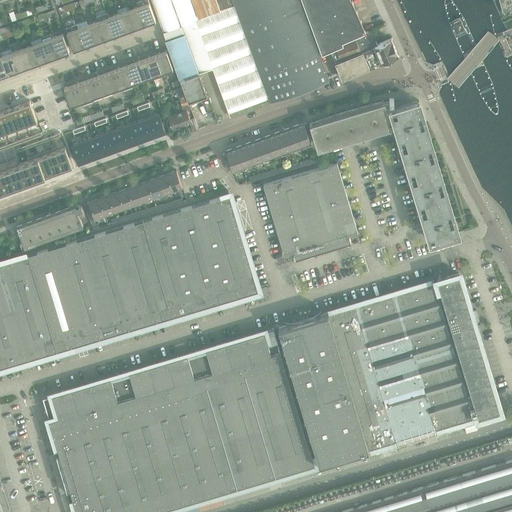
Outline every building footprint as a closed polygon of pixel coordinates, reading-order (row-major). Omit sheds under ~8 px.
[(148,0),(143,0),(136,3),(138,7),(138,6),(145,24),(155,20),(148,0)] [(511,0),(496,0),(502,14),(509,11),(511,9),(511,0)] [(117,10),(118,14),(124,31),(135,27),(128,10),(127,6),(117,10)] [(138,7),(128,10),(135,27),(145,24),(138,6),(138,7)] [(108,17),(109,17),(107,13),(96,17),(97,21),(98,21),(104,39),(114,35),(108,17)] [(109,17),(108,17),(114,35),(124,31),(118,14),(109,17)] [(454,24),(453,25),(456,32),(457,31),(463,29),(464,28),(461,21),(460,22),(459,19),(453,21),(454,24)] [(86,21),(76,24),(84,46),(94,42),(88,25),(86,21)] [(97,21),(88,25),(94,42),(104,39),(98,21),(97,21)] [(76,24),(65,28),(73,50),(84,46),(76,24)] [(51,34),(41,37),(42,41),(48,59),(52,57),(59,55),(52,37),(51,34)] [(52,37),(59,55),(69,51),(63,34),(52,37)] [(31,41),(32,45),(38,62),(48,59),(42,41),(41,37),(31,41)] [(32,45),(22,49),(28,66),(38,62),(32,45)] [(10,48),(0,52),(8,73),(18,70),(12,52),(10,48)] [(22,49),(12,52),(18,70),(28,66),(22,49)] [(156,54),(162,72),(163,71),(173,68),(166,50),(156,54)] [(152,75),(151,76),(153,80),(164,75),(163,71),(162,72),(156,54),(146,58),(152,75)] [(146,58),(135,62),(142,79),(151,76),(152,75),(146,58)] [(135,62),(125,65),(132,83),(132,82),(142,79),(135,62)] [(115,69),(121,86),(121,87),(122,91),(134,86),(132,82),(132,83),(125,65),(115,69)] [(121,87),(121,86),(115,69),(105,73),(111,90),(121,87)] [(105,73),(95,76),(101,94),(111,90),(105,73)] [(95,76),(85,80),(91,97),(92,97),(101,94),(95,76)] [(81,101),(80,101),(82,105),(93,101),(92,97),(91,97),(85,80),(75,84),(81,101)] [(75,84),(64,88),(70,105),(80,101),(81,101),(75,84)] [(194,117),(190,119),(187,110),(191,108),(188,101),(185,93),(183,87),(176,89),(182,106),(183,111),(168,116),(172,128),(173,128),(174,129),(180,127),(179,126),(190,122),(193,131),(194,130),(194,131),(199,129),(194,117)] [(394,103),(394,98),(389,98),(389,102),(384,104),(383,103),(383,100),(382,101),(381,100),(371,103),(370,104),(370,103),(359,106),(358,107),(358,106),(347,109),(348,110),(346,110),(336,113),(335,114),(334,113),(324,117),(323,118),(323,117),(314,120),(313,121),(312,122),(312,124),(319,146),(390,125),(388,120),(394,118),(398,117),(395,108),(394,103)] [(20,104),(19,104),(27,125),(37,122),(30,101),(30,100),(29,101),(20,104)] [(394,118),(401,142),(429,134),(427,127),(426,127),(425,123),(420,124),(417,114),(421,112),(420,108),(421,108),(419,101),(395,108),(398,117),(394,118)] [(9,108),(17,129),(27,125),(19,104),(18,105),(9,108)] [(0,111),(0,115),(6,131),(5,131),(6,133),(17,129),(9,108),(8,108),(0,111)] [(158,114),(148,117),(154,136),(155,135),(157,134),(165,132),(158,114)] [(148,117),(137,121),(143,140),(154,136),(148,117)] [(137,121),(126,125),(132,143),(143,140),(137,121)] [(227,152),(222,154),(228,170),(233,168),(234,173),(312,145),(304,124),(227,152)] [(126,125),(115,129),(122,147),(132,143),(126,125)] [(115,129),(104,133),(111,151),(122,147),(115,129)] [(104,133),(94,137),(100,155),(111,151),(104,133)] [(429,134),(401,142),(411,175),(439,167),(436,159),(436,160),(434,156),(430,157),(427,146),(431,145),(430,141),(431,141),(429,134)] [(94,137),(83,141),(89,159),(100,155),(94,137)] [(83,141),(72,145),(75,154),(78,163),(86,160),(88,159),(89,159),(83,141)] [(56,150),(55,150),(62,169),(72,165),(65,146),(56,150)] [(55,147),(46,151),(53,172),(54,172),(62,169),(55,150),(56,150),(55,147)] [(46,151),(37,154),(44,175),(45,175),(53,172),(46,151)] [(26,154),(18,157),(20,163),(19,163),(26,182),(27,182),(35,179),(28,160),(27,158),(26,154)] [(37,154),(27,158),(28,160),(35,179),(36,178),(44,176),(44,175),(37,154)] [(19,163),(9,167),(16,186),(26,182),(19,163)] [(284,255),(285,255),(284,252),(293,250),(295,259),(351,243),(348,233),(356,231),(357,233),(358,233),(337,163),(263,185),(284,255)] [(9,167),(0,169),(0,173),(6,189),(16,186),(9,167)] [(440,174),(441,174),(439,167),(411,175),(421,208),(448,200),(446,192),(445,192),(444,189),(440,190),(437,179),(441,178),(440,174)] [(176,170),(166,174),(172,190),(182,187),(176,170)] [(166,174),(156,177),(162,194),(172,190),(166,174)] [(156,177),(145,181),(151,198),(162,194),(156,177)] [(145,181),(135,185),(141,201),(151,198),(145,181)] [(135,185),(125,189),(131,205),(141,201),(135,185)] [(218,193),(220,198),(230,195),(258,291),(238,297),(238,298),(221,304),(220,303),(180,315),(181,316),(163,321),(163,320),(123,332),(123,333),(106,338),(105,337),(65,349),(66,350),(48,355),(48,354),(8,366),(8,367),(0,369),(0,263),(27,255),(26,251),(25,250),(23,251),(0,257),(0,372),(263,294),(233,189),(218,193)] [(125,189),(115,192),(121,209),(131,205),(125,189)] [(115,192),(104,196),(110,213),(121,209),(115,192)] [(238,297),(258,291),(230,195),(220,198),(27,255),(0,263),(0,369),(8,367),(8,366),(48,354),(48,355),(66,350),(65,349),(105,337),(106,338),(123,333),(123,332),(163,320),(163,321),(181,316),(180,315),(220,303),(221,304),(238,298),(238,297)] [(104,196),(94,200),(100,216),(110,213),(104,196)] [(94,200),(84,204),(90,220),(100,216),(94,200)] [(451,210),(450,207),(451,206),(448,200),(421,208),(430,241),(458,232),(456,225),(455,225),(454,221),(450,223),(447,212),(451,210)] [(81,205),(18,228),(24,244),(87,221),(81,205)] [(437,279),(439,283),(460,277),(470,312),(471,312),(470,313),(474,326),(475,326),(475,327),(499,409),(478,415),(477,412),(473,414),(474,417),(475,420),(504,411),(463,272),(437,279)] [(274,328),(43,397),(59,453),(52,455),(62,491),(70,488),(77,511),(151,511),(208,495),(238,486),(257,481),(265,478),(276,475),(314,464),(313,462),(318,460),(319,461),(318,461),(319,463),(369,448),(368,445),(376,443),(387,439),(395,437),(396,440),(423,431),(434,428),(446,425),(473,417),(474,417),(473,414),(477,412),(478,415),(499,409),(475,327),(475,326),(474,326),(470,313),(471,312),(470,312),(459,274),(459,273),(441,278),(438,279),(437,279),(438,282),(434,283),(433,281),(432,281),(355,304),(328,312),(278,327),(279,329),(279,328),(285,349),(280,351),(275,333),(274,328)] [(473,417),(396,440),(395,437),(387,439),(368,445),(369,448),(319,463),(320,466),(475,420),(474,417),(473,417)] [(511,511),(511,459),(339,511),(511,511)] [(153,511),(80,511),(78,502),(74,503),(76,511),(167,511),(320,466),(319,463),(318,461),(319,461),(318,460),(313,462),(314,464),(153,511)]
